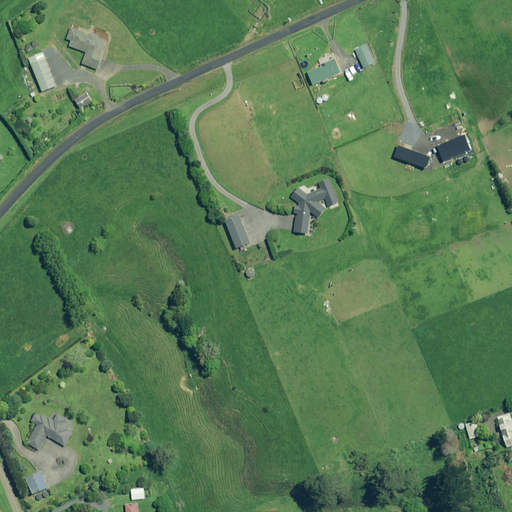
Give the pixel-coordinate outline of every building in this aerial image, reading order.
[(91,35),(71,28),(67,39),(72,41),(70,47),(86,52),(82,64),(98,69),(107,41),(98,38),(98,35),(91,33),(91,35)] [(374,63),(366,45),(355,50),(363,68),(374,63)] [(57,86),(46,58),(31,64),(42,92),(57,86)] [(340,74),(334,59),(325,63),(326,65),(308,73),(313,85),(323,81),(324,83),(329,81),(328,79),(340,74)] [(92,101),(87,93),(75,100),(80,109),(92,101)] [(291,197),(300,204),(299,206),(294,205),(293,213),(297,214),(294,232),(307,234),(309,215),(311,212),(318,218),(325,209),(316,202),(325,199),(328,207),(338,203),(329,179),(319,183),(321,188),(307,195),(298,188),(291,197)] [(250,243),(239,216),(225,222),(236,249),(250,243)] [(255,275),(253,268),(245,271),(248,278),(255,275)] [(65,419),(53,412),(49,420),(42,416),(41,417),(36,414),(32,421),(38,425),(27,443),(39,450),(47,436),(65,446),(72,433),(67,430),(70,425),(64,421),(65,419)] [(511,420),(510,414),(497,418),(507,448),(511,445),(511,420)] [(479,437),(475,422),(466,425),(470,439),(479,437)] [(48,488),(41,472),(26,478),(34,494),(48,488)] [(145,499),(145,489),(132,490),(132,500),(145,499)]
